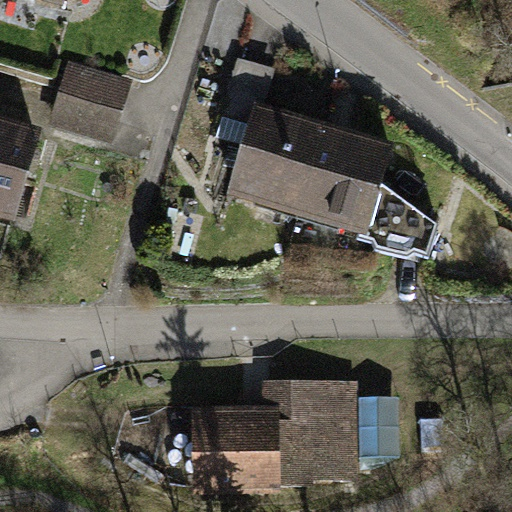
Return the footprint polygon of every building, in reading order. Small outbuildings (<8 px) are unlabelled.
[(133,78),(69,60),(51,123),(114,141),(133,78)] [(275,68),(237,60),(222,114),(247,119),(223,194),(300,214),(327,121),(264,106),(275,68)] [(38,127),(0,115),(0,216),(13,221),(38,127)] [(392,140),(327,121),(300,214),(429,251),(437,220),(379,182),(392,140)] [(265,404),(191,409),(194,494),(285,491),(285,481),(363,481),(359,379),(264,381),(265,404)]
